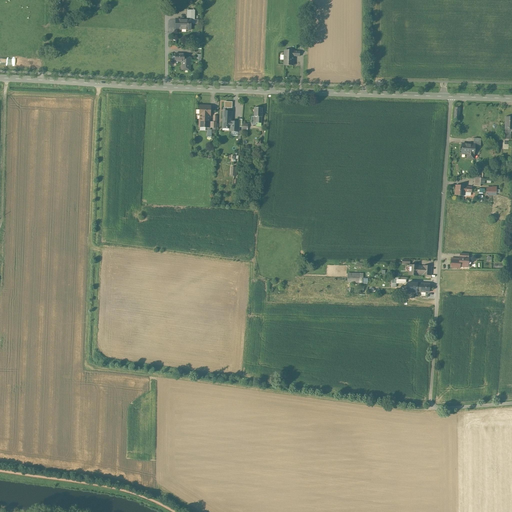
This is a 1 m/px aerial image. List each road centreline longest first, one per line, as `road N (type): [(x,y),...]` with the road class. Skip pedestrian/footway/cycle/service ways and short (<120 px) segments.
road 1 (track): [(430,409),(87,366),(98,83)]
road 2 (tertiary): [(0,78),(451,97)]
road 3 (residential): [(451,97),(430,412),(511,405)]
